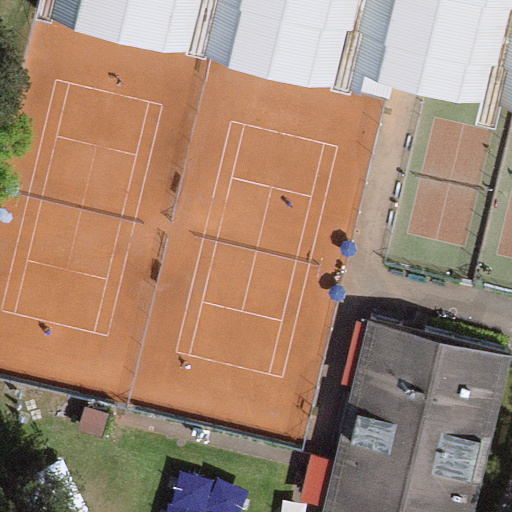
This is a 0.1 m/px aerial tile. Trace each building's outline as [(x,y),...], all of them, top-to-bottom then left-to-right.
[(511,0),(41,0),(37,20),(213,57),(387,101),(391,102),(396,84),(427,91),(511,110),(511,0)] [(509,347),(374,316),(343,452),(477,485),(509,347)] [(124,426),(109,511),(159,511),(173,435),(124,426)] [(470,511),(477,485),(343,452),(329,510),(337,511),(470,511)] [(243,511),(252,474),(191,460),(179,511),(243,511)]
